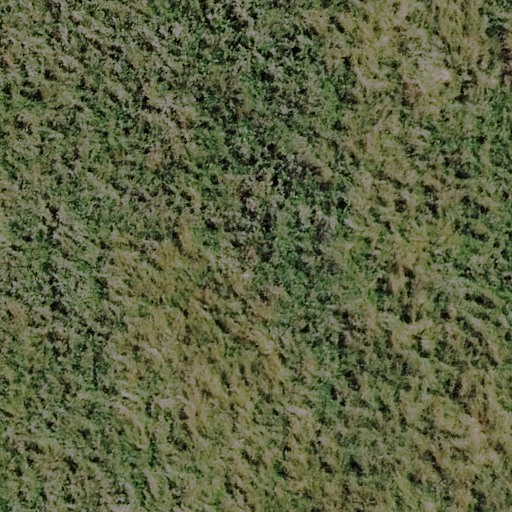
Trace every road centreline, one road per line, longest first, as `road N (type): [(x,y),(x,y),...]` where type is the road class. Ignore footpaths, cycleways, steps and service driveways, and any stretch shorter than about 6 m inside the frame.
road 1 (secondary): [(0,144),(79,345)]
road 2 (secondary): [(79,345),(135,511)]
